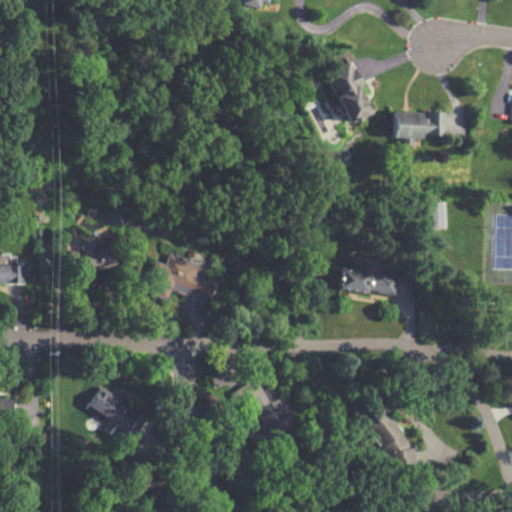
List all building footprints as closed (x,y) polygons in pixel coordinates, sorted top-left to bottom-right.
[(266,0),(234,0),(234,3),(264,10),(266,0)] [(363,113),(352,87),(357,85),(348,62),(318,75),(338,124),(363,113)] [(436,112),(383,111),(382,137),(436,137),(436,112)] [(425,227),(442,227),(442,202),(425,202),(425,227)] [(93,253),(61,253),(61,268),(104,268),(104,257),(93,257),(93,253)] [(152,260),(140,290),(164,299),(167,290),(205,304),(213,282),(192,275),(196,265),(166,254),(162,264),(152,260)] [(0,283),(18,283),(18,264),(0,264),(0,283)] [(394,295),(396,275),(337,269),(335,289),(394,295)] [(239,414),(251,408),(259,424),(243,433),(254,454),(292,434),(272,396),(264,400),(253,379),(228,392),(239,414)] [(121,404),(97,385),(81,407),(105,425),(121,404)] [(0,398),(0,421),(7,422),(8,399),(0,398)] [(390,476),(414,463),(378,398),(354,411),(390,476)] [(127,441),(141,418),(131,412),(117,435),(127,441)]
